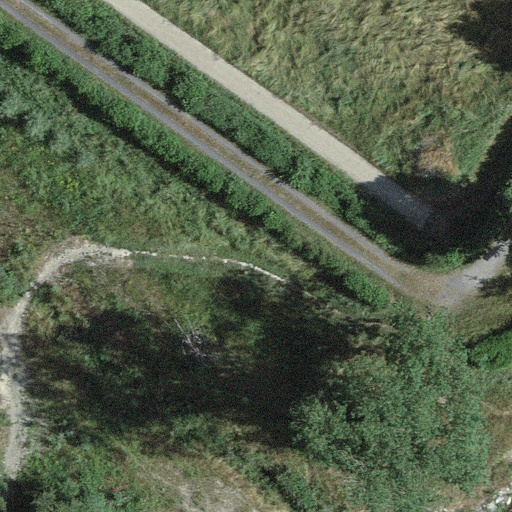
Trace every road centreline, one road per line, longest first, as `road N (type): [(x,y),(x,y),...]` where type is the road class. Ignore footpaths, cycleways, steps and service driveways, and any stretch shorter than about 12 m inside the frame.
road 1 (track): [(511,228),(472,285),(431,294),(12,0)]
road 2 (track): [(119,0),(438,225)]
